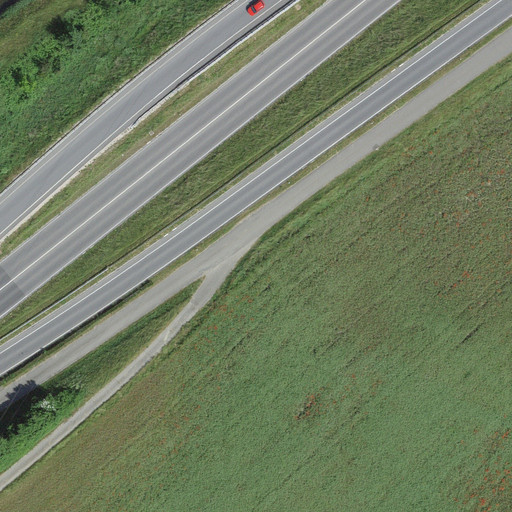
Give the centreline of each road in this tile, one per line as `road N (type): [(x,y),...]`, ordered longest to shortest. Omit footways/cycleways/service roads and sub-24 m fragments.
road 1 (primary): [(0,361),(511,2)]
road 2 (primary): [(365,0),(0,290)]
road 3 (track): [(0,483),(165,337),(207,288),(228,245)]
road 4 (primary): [(270,0),(123,111)]
road 5 (primary): [(266,0),(123,111)]
road 6 (primary): [(123,111),(0,218)]
